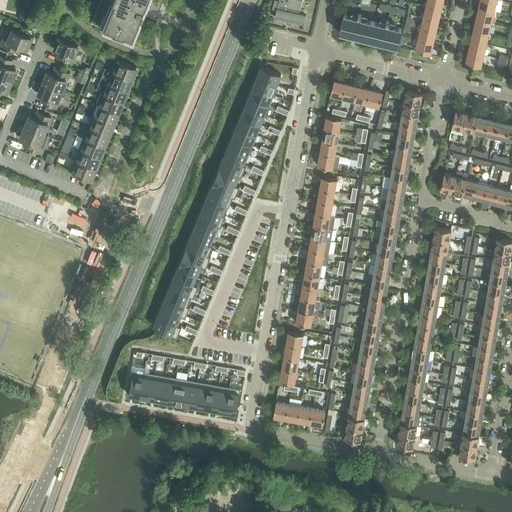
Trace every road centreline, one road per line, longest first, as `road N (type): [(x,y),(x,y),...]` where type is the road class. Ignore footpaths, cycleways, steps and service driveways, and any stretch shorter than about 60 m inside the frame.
road 1 (secondary): [(73,429),(248,0)]
road 2 (residential): [(249,431),(317,49)]
road 3 (residential): [(376,453),(423,200)]
road 4 (residential): [(249,431),(376,453)]
road 5 (residential): [(317,49),(441,81)]
road 6 (residential): [(0,146),(48,28)]
road 7 (residential): [(490,475),(511,352)]
road 8 (residential): [(423,200),(441,81)]
